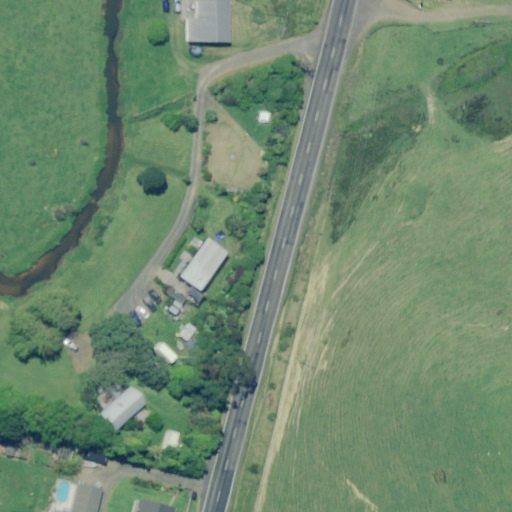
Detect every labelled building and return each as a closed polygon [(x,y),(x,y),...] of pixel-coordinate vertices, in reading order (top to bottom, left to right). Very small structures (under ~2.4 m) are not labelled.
[(183,41),(188,41),(187,54),(198,55),(199,41),(225,42),(227,1),(208,0),(193,0),(193,18),(183,17),(183,41)] [(220,253),(200,238),(173,275),(192,290),(220,253)] [(189,292),(172,279),(162,293),(165,295),(160,301),(165,304),(162,308),(171,315),(189,292)] [(148,413),(125,386),(93,414),(110,433),(127,418),(133,426),(148,413)] [(175,432),(166,430),(160,451),(169,453),(175,432)] [(92,511),(98,488),(74,483),(67,511),(92,511)] [(170,511),(172,509),(134,500),(131,511),(170,511)]
